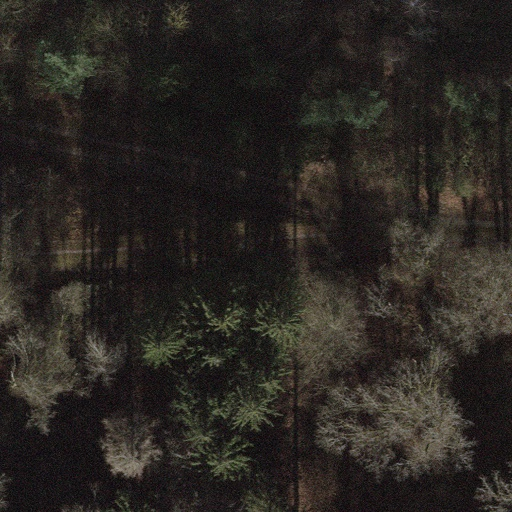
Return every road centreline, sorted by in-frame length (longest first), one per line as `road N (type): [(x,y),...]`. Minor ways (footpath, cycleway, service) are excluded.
road 1 (track): [(511,230),(0,264)]
road 2 (track): [(483,232),(118,162),(0,124)]
